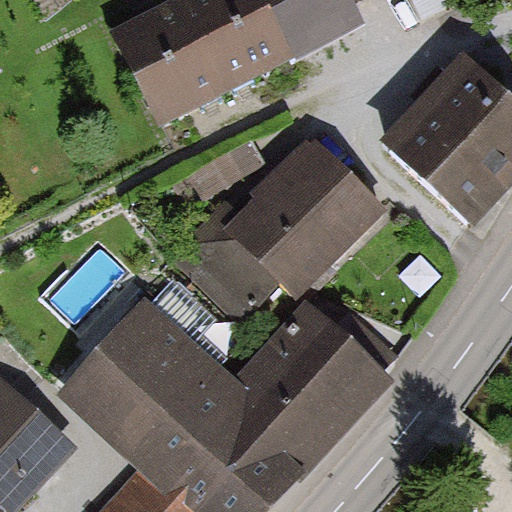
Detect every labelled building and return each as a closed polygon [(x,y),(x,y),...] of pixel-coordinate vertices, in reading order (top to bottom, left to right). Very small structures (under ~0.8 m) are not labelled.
[(190,0),(104,39),(150,140),(274,83),(236,0),(190,0)] [(236,0),(274,83),(407,23),(396,0),(236,0)] [(416,0),(426,18),(461,0),(416,0)] [(386,146),(470,224),(511,178),(511,103),(465,60),(386,146)] [(212,240),(284,312),(374,223),(302,151),(212,240)] [(292,314),(228,387),(139,310),(49,412),(133,485),(109,511),(268,511),(378,388),(292,314)] [(0,511),(14,511),(66,457),(0,396),(0,511)]
